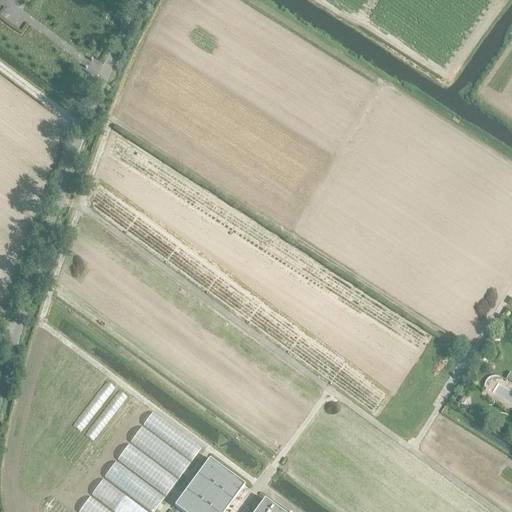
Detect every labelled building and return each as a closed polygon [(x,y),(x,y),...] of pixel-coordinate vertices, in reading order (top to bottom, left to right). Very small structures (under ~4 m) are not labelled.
[(152,412),(143,425),(193,460),(202,446),(152,412)] [(129,442),(117,460),(168,495),(191,460),(141,427),(130,443),(129,442)] [(182,511),(224,511),(245,485),(209,459),(174,506),(182,511)] [(116,461),(104,477),(153,511),(165,496),(116,461)] [(150,511),(102,479),(91,496),(115,511),(150,511)] [(112,511),(89,496),(78,511),(112,511)] [(281,511),(264,499),(254,511),(281,511)]
